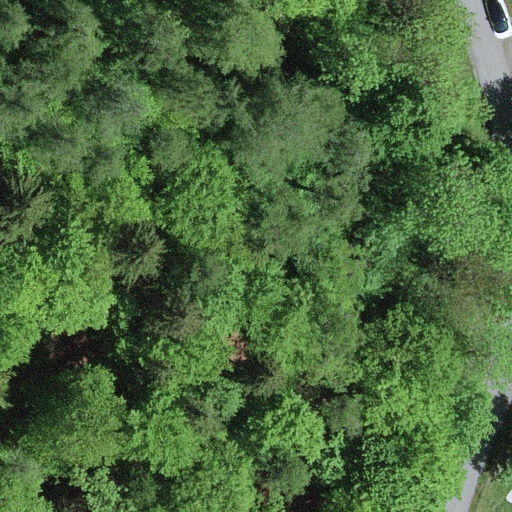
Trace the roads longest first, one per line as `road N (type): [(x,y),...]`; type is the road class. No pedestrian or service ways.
road 1 (track): [(399,0),(397,51),(369,131),(354,150),(331,158),(292,143),(271,80),(268,37)]
road 2 (residential): [(454,511),(511,346)]
road 3 (residential): [(511,137),(471,0)]
